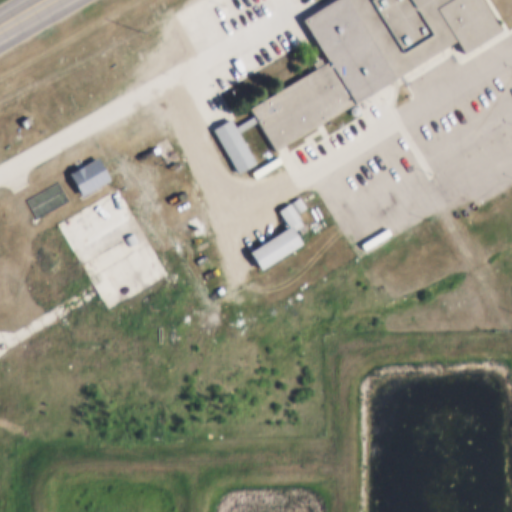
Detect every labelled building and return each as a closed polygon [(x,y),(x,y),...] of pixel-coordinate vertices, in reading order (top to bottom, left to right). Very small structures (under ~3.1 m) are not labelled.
[(480,0),(498,28),(460,50),(453,38),(274,146),(257,118),(254,112),(250,105),(315,66),(312,60),(319,55),(323,61),(326,60),(299,16),(325,0),(480,0)] [(257,118),(238,129),(256,159),(239,170),(212,126),(230,115),(235,123),(254,112),(257,118)] [(269,157),(277,152),(282,160),(274,166),(269,157)] [(116,184),(141,225),(91,255),(84,241),(70,249),(53,221),(116,184)] [(291,199),(300,194),(306,206),(298,211),(291,199)] [(277,208),(290,200),(303,223),(293,229),(300,242),(259,266),(247,248),(287,224),(277,208)]
